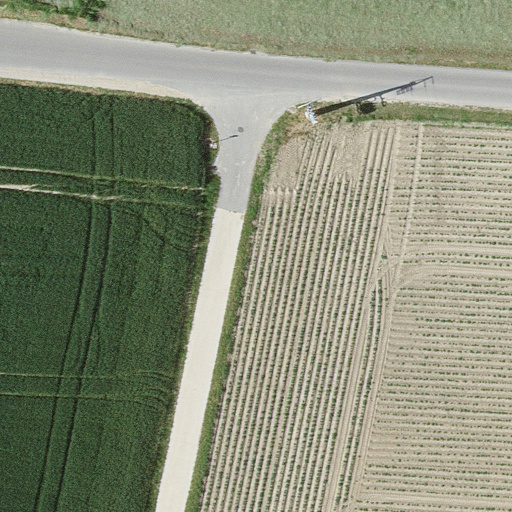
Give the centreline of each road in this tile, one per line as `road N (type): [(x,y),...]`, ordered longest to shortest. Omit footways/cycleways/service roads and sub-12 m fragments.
road 1 (tertiary): [(0,57),(511,93)]
road 2 (track): [(255,80),(169,511)]
